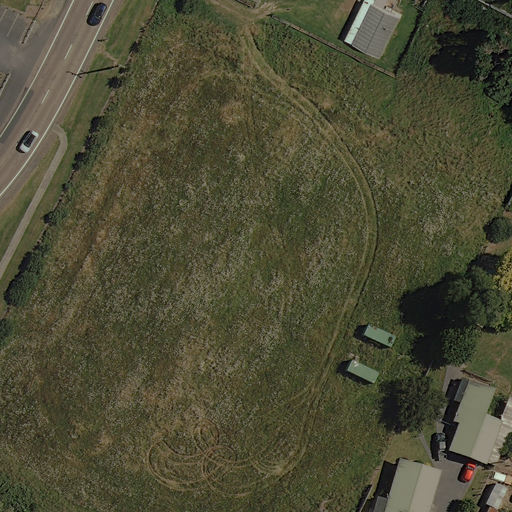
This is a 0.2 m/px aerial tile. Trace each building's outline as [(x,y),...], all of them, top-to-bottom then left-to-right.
[(400,15),(374,3),(354,43),(381,55),(400,15)] [(262,51),(241,32),(232,42),(253,61),(262,51)] [(303,63),(278,48),(271,59),(296,74),(303,63)] [(370,73),(361,92),(373,98),(377,89),(383,91),(388,81),(370,73)] [(489,392),(467,384),(441,452),(483,468),(499,426),(479,418),(489,392)] [(427,511),(438,474),(395,462),(381,511),(427,511)]
